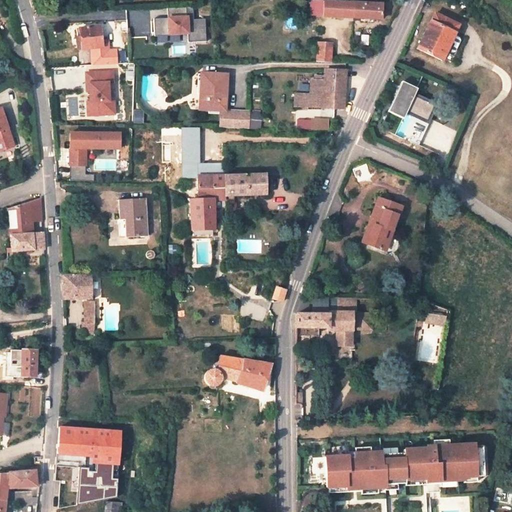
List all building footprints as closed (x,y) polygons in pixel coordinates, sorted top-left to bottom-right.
[(381,3),(320,0),(310,0),(309,14),(322,14),(322,16),(381,19),(381,3)] [(168,17),(154,18),(154,35),(170,35),(170,33),(187,32),(188,41),(206,40),(205,18),(193,18),(193,6),(167,7),(168,17)] [(117,11),(106,11),(107,21),(117,20),(117,11)] [(457,25),(434,13),(430,21),(429,20),(416,47),(441,60),(446,50),(451,52),(455,51),(460,40),(458,37),(454,35),(455,33),(454,32),(457,25)] [(99,26),(79,28),(81,40),(82,49),(102,46),(99,26)] [(330,43),(317,42),(316,60),(329,61),(330,43)] [(322,108),(343,108),(345,70),(324,70),(324,77),(323,104),(322,108)] [(113,71),(85,73),(86,85),(89,85),(90,102),(87,102),(88,115),(115,114),(115,101),(109,101),(108,83),(113,83),(113,71)] [(224,75),(201,73),(200,109),(219,110),(222,110),(224,75)] [(298,91),(298,103),(323,104),(324,77),(315,77),(314,91),(298,91)] [(388,112),(402,119),(404,114),(411,117),(409,122),(401,138),(418,145),(428,124),(426,123),(429,118),(430,118),(433,113),(427,110),(430,103),(413,96),(416,89),(401,82),(388,112)] [(230,128),(231,111),(222,110),(219,110),(218,128),(230,128)] [(230,128),(249,128),(250,111),(231,111),(230,128)] [(0,150),(13,146),(0,112),(0,150)] [(311,119),(311,130),(328,130),(328,119),(311,119)] [(120,133),(70,132),(69,180),(94,181),(94,174),(86,174),(86,148),(119,149),(120,133)] [(224,160),(208,161),(208,171),(191,171),(191,177),(196,177),(197,199),(213,198),(212,175),(224,175),(224,160)] [(265,193),(264,173),(224,175),(225,195),(265,193)] [(189,199),(191,230),(197,229),(197,235),(207,234),(207,229),(214,228),(213,200),(225,200),(225,195),(224,175),(212,175),(213,198),(197,199),(189,199)] [(401,205),(377,196),(361,242),(384,251),(401,205)] [(144,197),(118,199),(119,219),(124,219),(125,237),(146,235),(144,197)] [(31,201),(32,220),(42,219),(40,198),(31,201)] [(10,249),(11,252),(44,249),(42,233),(33,233),(32,220),(31,201),(7,208),(10,249)] [(89,274),(61,275),(63,299),(90,298),(89,274)] [(281,300),(285,288),(276,286),(272,298),(281,300)] [(337,298),(337,307),(355,307),(355,298),(337,298)] [(85,301),(84,313),(94,313),(94,301),(90,301),(85,301)] [(335,330),(335,345),(351,345),(352,311),(332,311),(331,311),(327,311),(326,314),(295,313),(295,326),(326,327),(326,330),(335,330)] [(356,321),(356,329),(370,329),(370,312),(352,311),(352,321),(356,321)] [(84,313),(84,330),(94,330),(94,314),(94,313),(84,313)] [(426,313),(424,323),(445,326),(446,316),(426,313)] [(21,377),(35,377),(35,352),(33,351),(34,343),(25,346),(25,351),(22,351),(21,367),(21,377)] [(21,367),(22,351),(9,351),(9,353),(9,367),(21,367)] [(21,377),(21,367),(9,367),(9,353),(5,353),(4,376),(21,377)] [(219,377),(260,389),(268,363),(219,355),(217,365),(213,364),(212,369),(210,369),(207,371),(205,372),(204,373),(203,375),(203,379),(205,382),(208,385),(210,385),(212,385),(216,384),(218,381),(219,379),(219,377)] [(76,428),(62,428),(59,483),(70,484),(70,490),(79,491),(79,489),(86,490),(88,460),(74,460),(76,428)] [(97,452),(98,430),(76,428),(74,460),(88,460),(89,451),(97,452)] [(346,456),(324,457),(325,486),(328,486),(345,485),(345,488),(359,487),(375,486),(384,486),(384,482),(395,482),(402,481),(402,477),(422,476),(422,482),(423,491),(437,490),(437,484),(436,479),(451,478),(459,478),(459,474),(471,473),(478,473),(477,444),(469,445),(469,442),(445,444),(430,445),(422,445),(422,448),(401,449),(401,452),(379,454),(379,452),(368,452),(354,453),(346,453),(346,456)] [(6,489),(38,486),(39,471),(0,473),(0,500),(5,500),(6,489)] [(118,511),(119,502),(105,501),(103,511),(118,511)]
